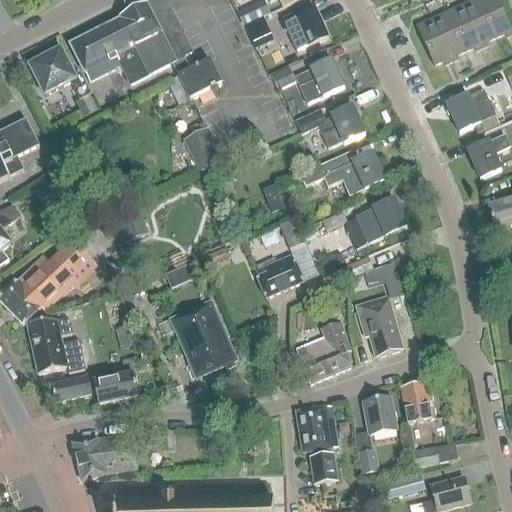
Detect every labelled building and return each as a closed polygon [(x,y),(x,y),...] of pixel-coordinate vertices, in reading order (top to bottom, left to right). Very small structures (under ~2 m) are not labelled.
[(486,45),(495,41),(477,0),(462,7),(481,51),(488,48),(486,45)] [(477,0),(495,41),(504,37),(506,40),(511,37),(511,35),(495,0),(477,0)] [(129,89),(172,68),(184,61),(185,60),(185,59),(191,56),(164,2),(156,6),(154,2),(145,7),(145,8),(120,21),(121,22),(70,48),(89,85),(115,72),(117,76),(121,74),(129,89)] [(262,2),(236,14),(242,28),(269,15),(262,2)] [(475,54),(481,51),(462,7),(446,15),(464,55),(473,50),(475,54)] [(315,14),(307,17),(304,11),(281,21),(297,55),(328,41),(315,14)] [(456,58),(464,55),(446,15),(431,21),(451,65),(457,62),(456,58)] [(263,19),(243,28),(253,49),(273,40),(263,19)] [(444,68),(451,65),(431,21),(415,28),(433,68),(443,64),(444,68)] [(71,65),(68,67),(60,52),(29,68),(45,100),(71,86),(80,103),(91,97),(79,74),(76,75),(71,65)] [(184,61),(172,68),(189,102),(221,87),(209,63),(189,73),(184,61)] [(306,107),(308,106),(343,90),(330,62),(309,72),(309,74),(295,80),(306,107)] [(511,68),(503,73),(511,93),(511,68)] [(289,70),(270,78),(277,92),(295,84),(289,70)] [(467,99),(467,98),(446,107),(459,136),(479,126),(483,134),(498,127),(483,92),(467,99)] [(86,118),(97,112),(90,99),(80,105),(86,118)] [(342,147),(343,147),(364,137),(351,109),(329,119),(329,120),(324,122),(320,112),(295,123),(301,137),(317,130),(327,152),(341,146),(342,147)] [(0,185),(9,181),(8,180),(24,172),(17,160),(39,149),(25,121),(0,134),(0,185)] [(182,142),(198,175),(223,163),(207,130),(182,142)] [(490,145),(489,144),(467,154),(479,182),(502,172),(494,155),(508,149),(503,139),(490,145)] [(342,184),(349,200),(385,184),(372,155),(351,165),(351,166),(340,171),(336,161),(298,178),(304,190),(323,182),(327,191),(342,184)] [(79,185),(68,164),(46,175),(50,185),(35,192),(41,204),(79,185)] [(219,194),(231,195),(232,177),(220,176),(219,194)] [(367,248),(370,246),(406,230),(393,202),(354,219),(367,248)] [(495,234),(511,229),(511,202),(488,210),(495,234)] [(12,209),(0,214),(0,268),(8,263),(2,256),(12,248),(1,233),(20,219),(12,209)] [(125,246),(149,236),(137,210),(113,220),(125,246)] [(321,224),(326,234),(347,225),(343,214),(321,224)] [(290,223),(278,228),(288,251),(300,246),(290,223)] [(21,288),(16,283),(0,299),(0,304),(23,328),(40,311),(44,315),(64,295),(68,299),(87,280),(85,277),(94,268),(72,246),(49,268),(46,264),(21,288)] [(226,250),(207,258),(210,266),(229,258),(226,250)] [(256,278),(255,278),(265,301),(303,285),(290,257),(275,264),(273,260),(252,270),(256,278)] [(200,279),(194,264),(164,277),(170,292),(200,279)] [(345,271),(323,281),(334,305),(345,300),(339,287),(350,282),(345,271)] [(131,325),(139,321),(128,295),(119,299),(131,325)] [(369,340),(369,341),(375,362),(402,353),(386,299),(354,309),(364,342),(369,340)] [(211,303),(168,322),(195,383),(237,364),(211,303)] [(57,323),(26,326),(37,377),(55,374),(66,371),(67,377),(85,373),(78,343),(62,347),(60,338),(71,336),(68,321),(57,323)] [(320,332),(323,341),(295,353),(309,387),(350,370),(344,355),(351,353),(341,324),(320,332)] [(132,327),(114,332),(120,352),(138,347),(132,327)] [(86,379),(78,381),(50,387),(54,405),(95,396),(98,409),(138,400),(132,375),(99,382),(97,373),(85,376),(86,379)] [(403,389),(400,390),(407,427),(435,421),(427,384),(415,386),(413,384),(405,385),(403,389)] [(369,439),(395,434),(389,400),(363,405),(369,439)] [(332,451),(337,450),(331,409),(295,415),(301,456),(309,455),(314,488),(337,485),(332,451)] [(174,454),(173,434),(157,435),(158,455),(174,454)] [(105,479),(138,473),(132,438),(96,443),(72,447),(81,485),(105,479)] [(414,470),(438,466),(435,449),(410,453),(414,470)] [(375,453),(356,456),(360,477),(378,474),(375,453)] [(420,511),(447,511),(470,506),(463,480),(430,489),(434,503),(419,507),(420,511)] [(162,501),(162,507),(114,508),(113,511),(272,511),(273,503),(174,506),(174,500),(170,497),(165,497),(162,501)]
